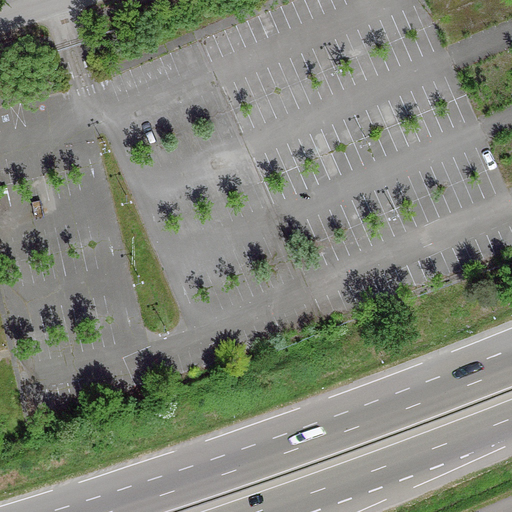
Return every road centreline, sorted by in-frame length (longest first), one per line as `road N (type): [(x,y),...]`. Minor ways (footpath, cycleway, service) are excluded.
road 1 (trunk): [(511,366),(103,511)]
road 2 (trunk): [(264,511),(511,420)]
